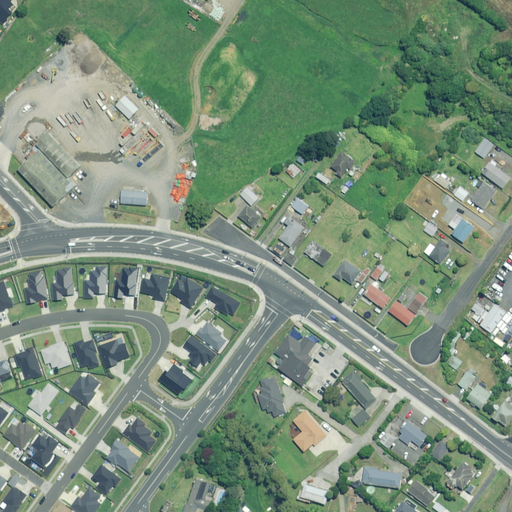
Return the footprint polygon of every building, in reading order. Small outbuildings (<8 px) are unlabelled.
[(14,4),(10,0),(0,0),(0,21),(2,24),(14,14),(9,8),(14,4)] [(435,21),(430,17),(420,29),(425,33),(421,38),(429,45),(439,32),(431,26),(435,21)] [(453,29),(450,32),(448,30),(434,49),(445,57),(459,39),(457,37),(460,34),(453,29)] [(402,105),(397,100),(393,103),(398,109),(402,105)] [(146,119),(131,102),(121,111),(137,128),(146,119)] [(396,111),(390,103),(384,108),(390,116),(396,111)] [(439,144),(432,134),(433,133),(423,119),(421,120),(404,133),(422,157),(439,144)] [(87,174),(54,139),(41,151),(74,186),(87,174)] [(493,145),(485,139),(476,152),(484,158),(493,145)] [(355,161),(343,152),(332,167),(338,172),(336,174),(342,178),(355,161)] [(78,194),(43,157),(24,175),(59,212),(78,194)] [(511,178),(491,162),(483,173),(504,189),(511,178)] [(301,171),(293,164),(286,171),(294,178),(301,171)] [(453,181),(443,173),(436,181),(446,189),(453,181)] [(497,190),(481,179),(477,185),(481,188),(471,201),(484,210),(497,190)] [(260,199),(249,187),(241,195),(252,206),(260,199)] [(469,193),(461,187),(455,196),(463,201),(469,193)] [(454,196),(445,191),(439,201),(447,206),(454,196)] [(153,198),(126,197),(125,211),(152,213),(153,198)] [(309,206),(299,198),(292,207),(302,215),(309,206)] [(262,217),(248,205),(239,216),(253,228),(262,217)] [(277,208),(273,205),(264,217),(268,220),(277,208)] [(476,228),(457,214),(449,225),(456,230),(453,235),(464,243),(476,228)] [(291,247),(305,228),(290,217),(285,224),(288,226),(279,239),(291,247)] [(438,229),(425,220),(422,225),(426,228),(424,231),(433,237),(438,229)] [(453,250),(442,240),(433,251),(428,248),(425,252),(441,265),(453,250)] [(333,255),(314,241),(305,253),(324,267),(333,255)] [(298,254),(292,250),(284,260),(290,265),(296,257),(298,254)] [(362,272),(345,260),(334,275),(342,281),(343,279),(351,284),(353,283),(354,284),(362,272)] [(71,267),(62,268),(62,270),(56,270),(57,283),(51,283),(53,301),(62,300),(61,296),(75,295),(74,283),(72,283),(71,267)] [(107,267),(96,267),(96,271),(90,271),(90,280),(84,280),(84,297),(94,297),(94,293),(105,293),(105,276),(107,275),(107,267)] [(138,268),(129,267),(129,269),(122,268),(121,280),(115,279),(112,298),(122,299),(123,294),(136,296),(137,286),(135,285),(138,268)] [(372,271),(367,267),(357,281),(362,284),(372,271)] [(383,272),(378,268),(371,277),(377,280),(383,272)] [(40,271),(27,273),(28,278),(27,278),(28,287),(23,287),(26,304),(35,302),(34,301),(47,298),(44,277),(41,278),(40,271)] [(389,275),(385,272),(380,279),(383,282),(389,275)] [(170,278),(151,273),(150,279),(143,278),(140,291),(153,294),(152,299),(165,301),(170,278)] [(203,288),(187,278),(184,283),(177,279),(170,291),(182,299),(180,302),(190,308),(203,288)] [(4,280),(0,281),(0,311),(5,310),(5,308),(13,305),(4,280)] [(391,299),(372,285),(364,295),(384,309),(391,299)] [(211,286),(205,296),(217,303),(214,308),(228,315),(229,313),(234,315),(241,303),(211,286)] [(428,299),(420,293),(408,308),(416,314),(428,299)] [(493,306),(484,298),(470,316),(480,323),(493,306)] [(416,316),(397,301),(389,312),(409,326),(416,316)] [(506,313),(495,305),(480,325),(491,333),(506,313)] [(222,333),(207,323),(203,328),(200,326),(194,334),(219,352),(227,341),(220,336),(222,333)] [(511,336),(511,335),(507,331),(500,340),(506,344),(511,336)] [(457,370),(463,362),(454,356),(456,344),(461,335),(457,332),(449,343),(448,356),(451,356),(446,363),(457,370)] [(191,336),(183,346),(190,352),(188,355),(192,358),(189,362),(197,368),(201,362),(205,365),(209,360),(211,362),(216,354),(191,336)] [(299,339),(296,344),(285,337),(276,351),(286,357),(277,370),(299,384),(311,367),(306,363),(310,357),(307,355),(312,347),(299,339)] [(83,340),(74,343),(82,367),(87,365),(89,369),(100,365),(96,352),(97,352),(93,339),(84,342),(83,340)] [(97,345),(105,370),(119,365),(118,361),(129,357),(125,344),(119,346),(116,339),(97,345)] [(64,341),(54,344),(55,346),(41,350),(45,364),(50,362),(52,368),(57,367),(58,369),(71,364),(64,341)] [(33,346),(25,348),(26,351),(14,355),(18,367),(21,366),(26,379),(33,377),(34,379),(43,375),(33,346)] [(0,375),(10,372),(6,360),(0,361),(0,375)] [(184,371),(174,364),(165,375),(185,390),(192,380),(183,372),(184,371)] [(363,380),(354,370),(341,381),(366,409),(378,399),(362,381),(363,380)] [(476,378),(468,372),(458,384),(466,390),(476,378)] [(99,384),(88,376),(85,379),(80,375),(67,391),(87,407),(95,396),(91,393),(99,384)] [(287,413),(275,377),(261,382),(263,387),(260,388),(262,394),(258,395),(263,410),(267,409),(268,413),(273,411),(275,417),(287,413)] [(287,378),(285,380),(283,382),(289,386),(292,382),(287,378)] [(58,392),(48,384),(42,393),(39,390),(27,406),(40,416),(58,392)] [(492,395),(478,384),(466,401),(470,404),(472,402),(481,409),(492,395)] [(511,419),(511,405),(506,401),(493,418),(499,422),(501,419),(508,424),(511,419)] [(84,410),(78,406),(75,411),(68,405),(58,420),(60,421),(57,426),(67,433),(70,428),(75,431),(82,420),(79,418),(84,410)] [(371,416),(363,409),(353,420),(360,427),(371,416)] [(327,436),(306,411),(294,421),(303,432),(294,440),(305,452),(314,444),(316,446),(327,436)] [(131,425),(129,423),(121,433),(148,453),(157,441),(150,436),(152,433),(143,426),(145,424),(136,418),(131,425)] [(427,435),(407,420),(400,430),(403,432),(399,437),(409,444),(412,440),(419,445),(427,435)] [(35,431),(26,424),(24,426),(19,423),(16,428),(11,424),(3,436),(13,443),(11,445),(21,452),(35,431)] [(394,438),(386,432),(381,439),(388,445),(394,438)] [(58,444),(49,438),(46,441),(39,435),(30,446),(36,450),(29,458),(43,469),(55,454),(52,452),(58,444)] [(141,457),(117,438),(111,446),(113,447),(111,450),(112,450),(105,458),(116,467),(118,464),(129,473),(141,457)] [(450,448),(441,441),(431,455),(440,461),(450,448)] [(455,472),(449,468),(445,474),(450,478),(446,484),(454,490),(456,486),(464,491),(479,472),(464,461),(455,472)] [(121,479),(101,464),(92,476),(100,482),(96,487),(107,495),(113,486),(116,487),(121,479)] [(403,474),(365,468),(363,484),(400,489),(403,474)] [(218,487),(197,479),(188,504),(187,504),(184,511),(204,511),(205,510),(209,511),(218,487)] [(436,496),(417,481),(409,490),(427,506),(436,496)] [(329,492),(305,483),(300,495),(325,504),(329,492)] [(14,511),(28,496),(19,489),(19,492),(12,487),(1,501),(7,505),(1,511),(14,511)] [(100,496),(89,488),(81,499),(77,496),(70,506),(77,511),(96,511),(102,504),(97,501),(100,496)] [(419,511),(424,507),(402,491),(394,503),(407,511),(419,511)]
